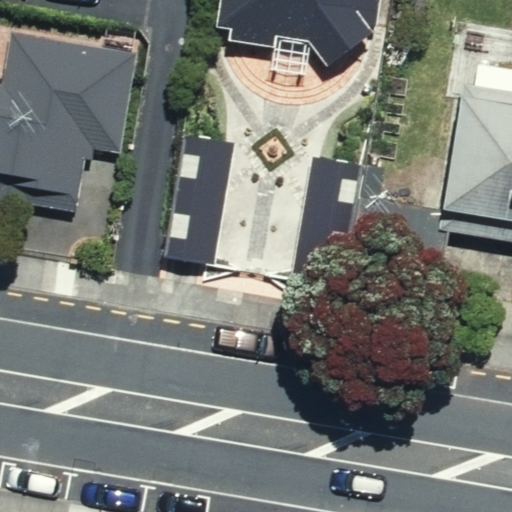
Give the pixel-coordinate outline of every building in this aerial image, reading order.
[(0,0),(0,20),(163,42),(168,0),(0,0)] [(238,0),(233,49),(377,66),(385,0),(238,0)] [(149,55),(18,38),(12,86),(0,84),(0,197),(92,210),(99,158),(135,163),(149,55)] [(511,60),(481,56),(454,230),(511,238),(511,60)] [(258,139),(182,130),(164,268),(241,277),(258,139)] [(370,162),(302,153),(286,277),(354,286),(370,162)]
